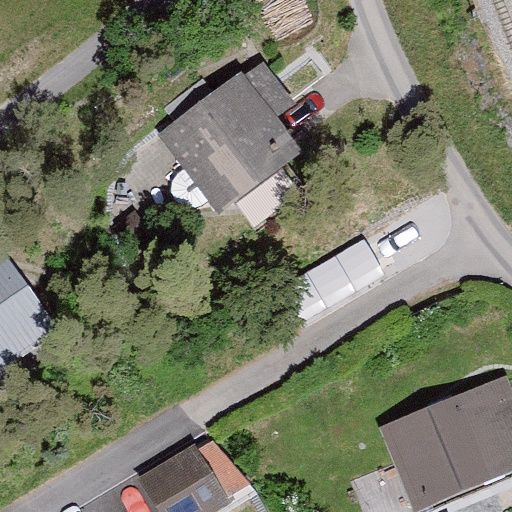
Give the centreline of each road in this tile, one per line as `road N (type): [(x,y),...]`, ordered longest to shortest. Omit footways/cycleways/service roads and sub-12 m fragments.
road 1 (residential): [(37,511),(489,234)]
road 2 (residential): [(489,234),(366,0)]
road 3 (residential): [(154,0),(0,130)]
